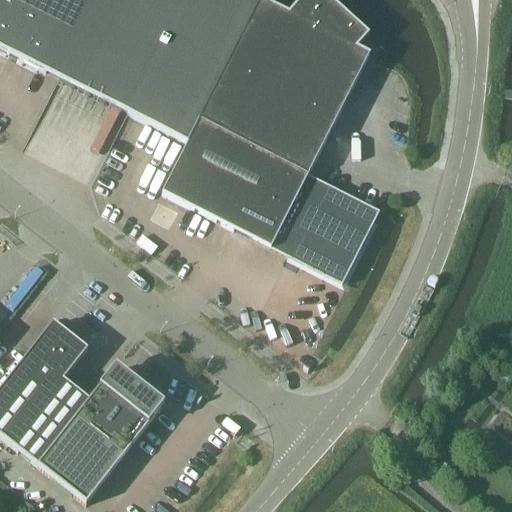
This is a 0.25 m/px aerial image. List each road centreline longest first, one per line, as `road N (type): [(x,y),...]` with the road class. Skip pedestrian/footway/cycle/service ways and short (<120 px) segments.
road 1 (unclassified): [(319,440),(403,321),(441,235),(468,121),(473,0)]
road 2 (unclassified): [(319,440),(0,187)]
